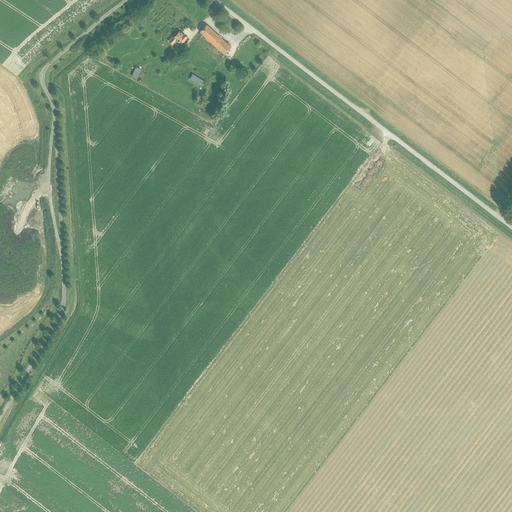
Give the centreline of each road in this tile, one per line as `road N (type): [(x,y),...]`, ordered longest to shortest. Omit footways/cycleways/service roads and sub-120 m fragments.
road 1 (track): [(125,0),(42,74),(53,113),(63,301),(0,417)]
road 2 (unclassified): [(511,227),(214,0)]
